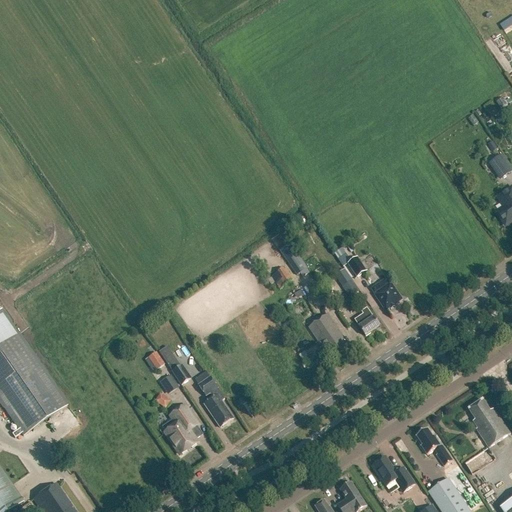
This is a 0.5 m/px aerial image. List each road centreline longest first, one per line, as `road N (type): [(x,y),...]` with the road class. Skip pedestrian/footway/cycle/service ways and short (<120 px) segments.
road 1 (secondary): [(159,511),(511,273)]
road 2 (unclassified): [(269,511),(511,346)]
